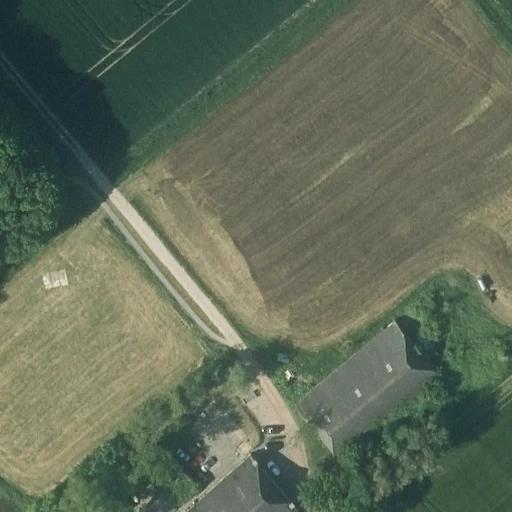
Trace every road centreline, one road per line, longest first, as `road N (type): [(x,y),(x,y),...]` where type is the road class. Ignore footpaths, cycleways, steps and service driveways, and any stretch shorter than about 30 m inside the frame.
road 1 (track): [(238,347),(0,62)]
road 2 (track): [(0,265),(103,187)]
